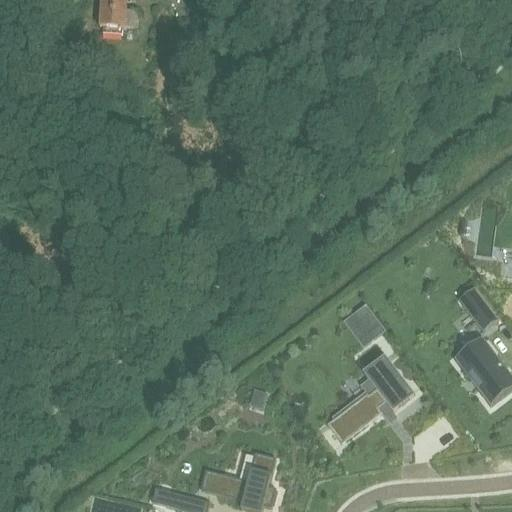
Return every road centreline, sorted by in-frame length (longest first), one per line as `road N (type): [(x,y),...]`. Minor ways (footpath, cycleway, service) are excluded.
road 1 (track): [(511,48),(0,449)]
road 2 (residential): [(355,511),(392,493),(511,485)]
